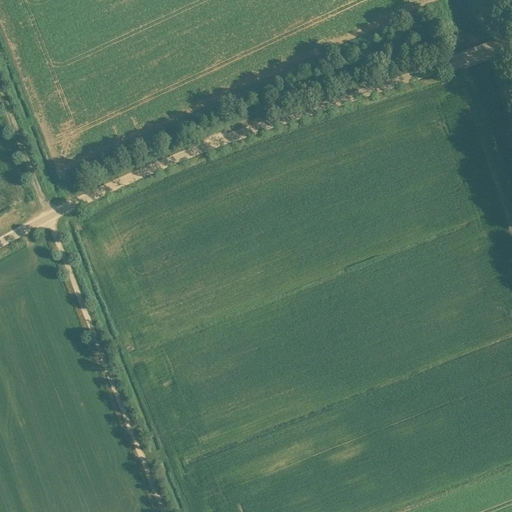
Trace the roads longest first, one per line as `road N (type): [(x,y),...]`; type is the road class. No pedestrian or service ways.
road 1 (unclassified): [(0,237),(199,149),(511,43)]
road 2 (track): [(169,511),(47,210)]
road 3 (track): [(0,86),(47,210)]
